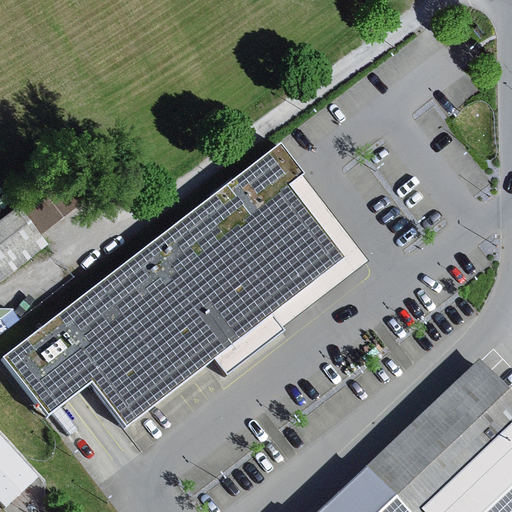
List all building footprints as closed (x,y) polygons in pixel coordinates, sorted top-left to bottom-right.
[(281,146),(2,361),(50,420),(91,385),(126,429),(271,316),(285,331),(368,265),(281,146)] [(65,178),(22,211),(41,234),(83,201),(65,178)] [(16,209),(0,221),(0,284),(47,248),(16,209)] [(511,511),(511,400),(479,365),(321,511),(511,511)] [(0,507),(3,510),(35,481),(0,443),(0,507)]
